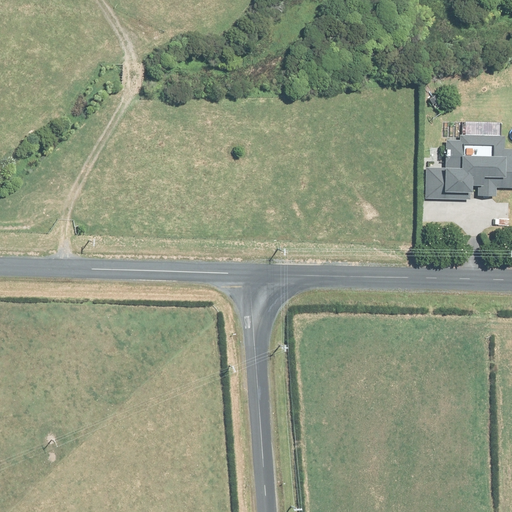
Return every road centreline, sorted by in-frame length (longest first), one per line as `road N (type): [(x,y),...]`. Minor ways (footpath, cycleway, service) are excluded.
road 1 (track): [(112,0),(130,27),(127,92),(43,268)]
road 2 (unclassified): [(511,282),(250,274)]
road 3 (unclassified): [(250,274),(0,266)]
road 4 (unclassified): [(250,274),(264,511)]
